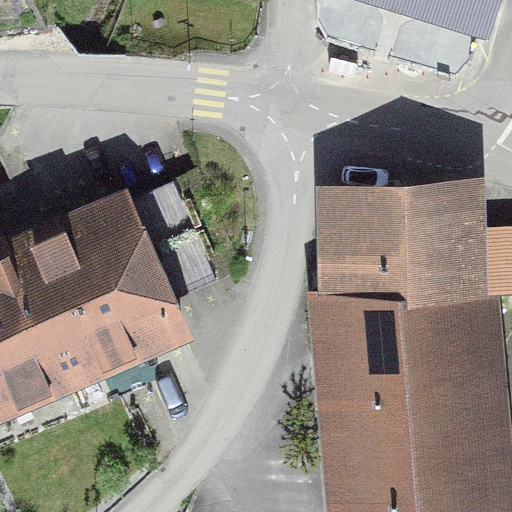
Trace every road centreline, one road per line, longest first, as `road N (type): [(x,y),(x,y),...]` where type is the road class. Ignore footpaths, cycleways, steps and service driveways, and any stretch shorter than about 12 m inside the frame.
road 1 (residential): [(293,106),(287,239),(269,312),(225,411),(143,511)]
road 2 (tertiary): [(293,106),(0,75)]
road 3 (tertiary): [(463,134),(293,106)]
